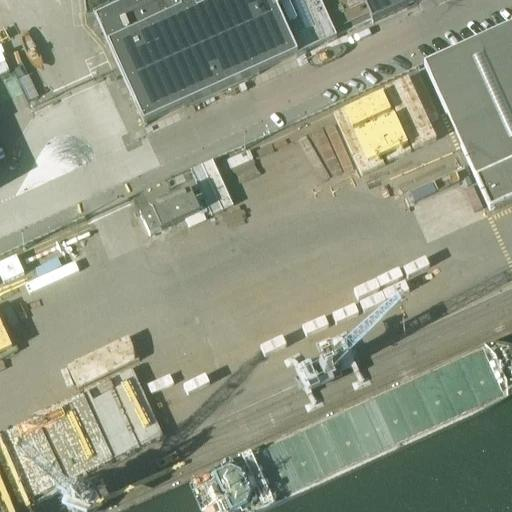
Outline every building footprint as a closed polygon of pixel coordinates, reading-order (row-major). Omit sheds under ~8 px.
[(296,59),(269,0),(134,0),(94,19),(143,128),(296,59)] [(269,0),(296,59),(335,41),(335,40),(371,23),(371,25),(425,0),(269,0)] [(511,32),(428,70),(494,216),(498,214),(500,218),(511,212),(511,32)] [(190,170),(209,216),(232,206),(213,161),(190,170)] [(173,201),(139,217),(148,238),(199,215),(189,194),(173,201)]
